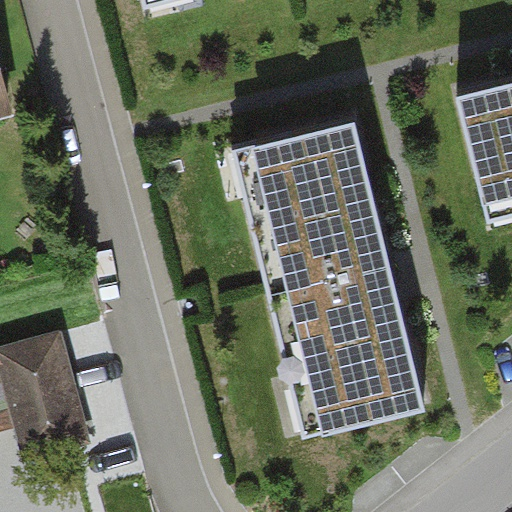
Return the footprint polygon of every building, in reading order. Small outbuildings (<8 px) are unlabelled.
[(142,0),(146,13),(199,0),(142,0)] [(16,14),(0,17),(0,110),(38,101),(16,14)] [(511,68),(455,83),(486,206),(511,199),(511,68)] [(354,103),(232,129),(294,411),(416,385),(354,103)] [(84,437),(56,335),(0,349),(0,424),(18,420),(26,453),(84,437)] [(97,421),(129,417),(123,373),(91,377),(97,421)]
